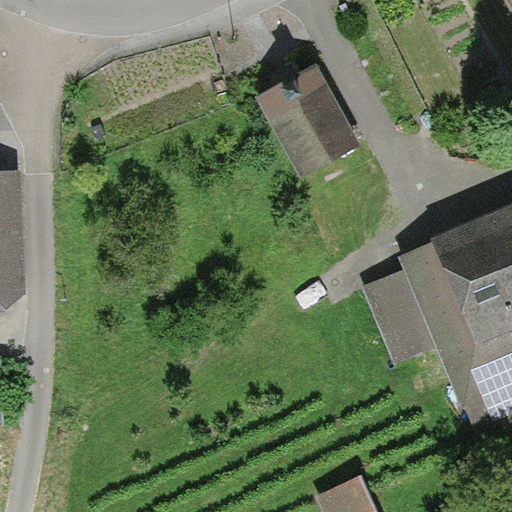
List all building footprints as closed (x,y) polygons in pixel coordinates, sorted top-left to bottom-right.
[(308,50),(248,85),(295,165),(355,129),(308,50)] [(0,281),(13,268),(11,156),(0,155),(0,281)] [(511,191),(396,240),(411,274),(449,366),(495,347),(511,387),(511,191)] [(449,366),(411,274),(368,292),(406,384),(449,366)] [(373,511),(354,465),(315,481),(328,511),(373,511)]
